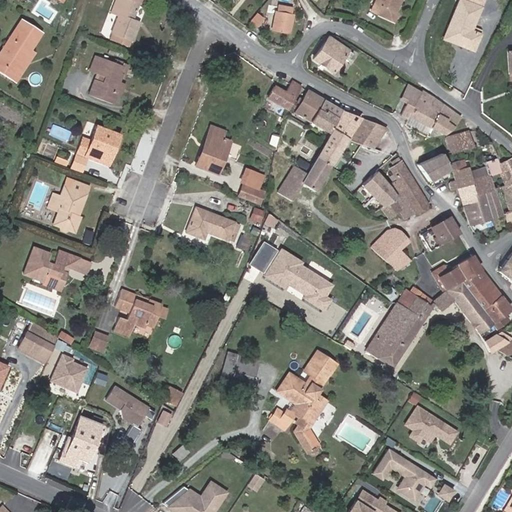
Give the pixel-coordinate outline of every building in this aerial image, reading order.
[(132,19),(138,3),(139,3),(140,0),(115,0),(110,13),(117,16),(110,34),(112,34),(109,40),(127,47),(130,41),(131,41),(138,24),(131,21),(132,19)] [(394,12),(399,0),(375,0),(374,3),(381,7),(378,14),(393,21),(396,14),(394,12)] [(378,14),(381,7),(374,3),(370,10),(378,14)] [(292,15),(293,8),(276,5),(275,12),(292,15)] [(289,33),(292,15),(275,12),(272,29),(289,33)] [(0,72),(15,82),(33,52),(30,50),(41,33),(20,20),(0,51),(0,72)] [(339,45),(327,37),(324,41),(332,47),(335,44),(338,46),(339,45)] [(342,58),(347,50),(339,45),(338,46),(335,44),(332,47),(324,41),(312,59),(332,72),(342,58)] [(347,61),(352,53),(347,50),(342,58),(347,61)] [(453,66),(459,52),(454,50),(448,64),(453,66)] [(75,62),(78,56),(72,54),(69,60),(75,62)] [(89,70),(95,56),(90,54),(87,62),(88,63),(86,68),(89,70)] [(117,92),(121,82),(118,81),(121,73),(119,73),(122,65),(113,62),(95,55),(95,56),(89,70),(89,72),(96,74),(104,77),(102,82),(94,79),(88,95),(112,104),(117,92)] [(124,74),(127,65),(121,62),(121,61),(115,59),(113,62),(122,65),(119,73),(121,73),(124,74)] [(447,80),(452,67),(447,65),(442,77),(447,80)] [(287,109),(300,86),(292,81),(285,93),(274,86),(267,98),(287,109)] [(406,103),(412,88),(407,85),(400,100),(406,103)] [(408,116),(420,92),(412,88),(406,103),(400,115),(407,119),(408,116)] [(310,122),(323,100),(307,90),(294,112),(310,122)] [(421,90),(420,92),(408,116),(429,127),(435,115),(429,113),(437,101),(421,90)] [(323,100),(310,122),(328,133),(336,118),(336,117),(340,109),(323,100)] [(447,119),(452,112),(437,101),(429,113),(435,115),(437,113),(447,119)] [(329,165),(360,118),(340,109),(336,117),(336,118),(328,133),(316,156),(329,165)] [(452,128),(460,118),(452,112),(447,119),(437,113),(435,115),(429,127),(444,134),(452,128)] [(426,134),(429,127),(408,116),(407,119),(405,123),(426,134)] [(372,148),(385,127),(362,118),(348,139),(372,148)] [(103,164),(110,145),(114,146),(118,135),(96,126),(90,140),(84,156),(88,157),(103,164)] [(220,138),(223,131),(210,126),(201,150),(203,151),(209,134),(220,138)] [(449,152),(471,146),(467,131),(445,137),(449,152)] [(216,174),(229,141),(220,138),(209,134),(203,151),(201,150),(195,165),(216,174)] [(81,173),(88,157),(84,156),(90,140),(81,136),(68,169),(81,173)] [(107,165),(114,146),(110,145),(103,164),(107,165)] [(429,182),(449,169),(441,153),(416,165),(429,182)] [(65,167),(68,161),(56,156),(53,163),(65,167)] [(314,190),(329,165),(316,156),(310,166),(306,173),(294,165),(276,192),(291,201),(302,183),(314,190)] [(427,205),(398,158),(391,162),(393,165),(388,168),(395,179),(391,182),(399,196),(402,194),(414,213),(427,205)] [(500,172),(498,164),(496,158),(489,160),(484,161),(486,168),(488,174),(488,175),(499,172),(500,172)] [(511,202),(511,160),(510,158),(498,164),(500,172),(499,172),(504,186),(507,185),(511,202)] [(306,173),(310,166),(299,159),(295,166),(306,173)] [(452,171),(465,168),(463,159),(450,162),(452,171)] [(455,180),(469,176),(468,173),(466,167),(465,168),(452,171),(455,180)] [(488,174),(486,168),(468,173),(469,176),(470,179),(488,174)] [(262,176),(247,170),(243,182),(257,187),(262,176)] [(396,198),(388,185),(375,171),(364,182),(379,197),(385,206),(396,198)] [(483,192),(492,190),(488,175),(488,174),(470,179),(471,183),(477,201),(485,199),(483,192)] [(457,187),(471,183),(470,179),(469,176),(455,180),(457,187)] [(77,215),(88,187),(72,181),(70,188),(63,186),(59,196),(52,194),(47,207),(58,211),(53,224),(58,226),(59,229),(65,231),(68,230),(74,231),(79,216),(77,215)] [(463,206),(477,201),(471,183),(457,187),(458,188),(463,206)] [(258,204),(263,192),(242,184),(238,197),(258,204)] [(511,202),(507,185),(504,186),(501,187),(508,212),(511,210),(511,202)] [(491,218),(501,214),(493,190),(492,190),(483,192),(485,199),(491,218)] [(381,209),(388,219),(399,211),(404,219),(414,213),(402,194),(399,196),(396,198),(385,206),(381,209)] [(469,225),(491,218),(485,199),(477,201),(463,206),(469,225)] [(227,240),(233,222),(195,207),(185,232),(203,239),(206,232),(227,240)] [(259,222),(263,211),(254,208),(250,219),(259,222)] [(420,235),(429,249),(458,233),(449,218),(420,235)] [(231,242),(238,224),(233,222),(227,240),(231,242)] [(410,260),(398,249),(407,241),(399,231),(393,229),(386,230),(371,246),(396,270),(410,260)] [(262,241),(248,267),(287,286),(288,284),(305,293),(302,299),(325,310),(331,297),(327,295),(336,279),(262,241)] [(65,273),(60,271),(62,265),(67,267),(74,269),(79,258),(58,251),(53,265),(45,262),(48,253),(33,247),(23,274),(36,278),(37,276),(45,279),(44,282),(55,286),(57,280),(61,282),(65,273)] [(509,280),(511,275),(511,250),(498,271),(509,280)] [(459,281),(479,270),(471,255),(446,270),(443,264),(429,272),(441,292),(459,281)] [(74,269),(85,273),(89,262),(79,258),(74,269)] [(481,309),(498,295),(479,270),(459,281),(481,309)] [(58,290),(61,282),(57,280),(55,286),(44,282),(43,284),(58,290)] [(507,319),(502,313),(509,309),(498,295),(481,309),(459,281),(441,292),(432,301),(430,302),(432,303),(439,309),(452,299),(477,332),(491,322),(495,328),(507,319)] [(412,287),(408,291),(415,296),(428,305),(430,302),(432,301),(412,287)] [(406,309),(415,296),(408,291),(405,289),(396,302),(406,309)] [(134,295),(120,290),(114,306),(128,311),(125,321),(118,318),(114,326),(130,332),(133,323),(143,327),(144,324),(153,327),(154,324),(157,316),(164,319),(168,309),(160,306),(161,305),(146,299),(144,302),(133,298),(134,295)] [(391,366),(432,303),(430,302),(428,305),(415,296),(406,309),(396,302),(365,350),(391,366)] [(161,327),(164,319),(157,316),(154,324),(161,327)] [(56,339),(57,337),(31,321),(17,348),(27,353),(28,351),(45,360),(56,339)] [(130,332),(114,326),(113,331),(128,336),(130,332)] [(73,339),(60,331),(57,336),(70,344),(73,339)] [(107,336),(95,331),(90,345),(102,350),(107,336)] [(511,352),(511,339),(500,331),(484,341),(489,353),(495,349),(506,356),(511,352)] [(65,344),(65,343),(56,339),(53,346),(62,350),(63,348),(65,344)] [(330,404),(315,394),(318,389),(317,388),(328,372),(329,373),(335,364),(316,351),(303,370),(310,375),(304,384),(288,373),(276,391),(295,404),(289,413),(285,410),(283,414),(276,409),(269,419),(284,429),(295,412),(300,416),(302,418),(298,424),(293,431),(305,452),(307,451),(309,453),(311,454),(313,454),(315,452),(316,450),(316,449),(315,446),(317,445),(306,427),(311,421),(316,425),(330,404)] [(72,358),(62,353),(50,379),(75,391),(86,368),(71,361),(72,358)] [(256,361),(228,353),(225,360),(254,368),(256,361)] [(250,384),(254,368),(225,360),(221,376),(250,384)] [(93,381),(102,385),(106,376),(97,373),(93,381)] [(250,384),(221,376),(219,383),(248,392),(250,384)] [(175,406),(182,393),(165,385),(159,398),(175,406)] [(147,407),(113,386),(105,399),(120,409),(122,418),(135,426),(147,407)] [(419,397),(412,393),(407,400),(414,404),(419,397)] [(455,431),(416,406),(404,424),(412,429),(408,435),(417,441),(421,435),(429,440),(433,433),(435,430),(439,433),(437,436),(447,442),(455,431)] [(83,470),(100,424),(78,416),(70,438),(64,453),(61,452),(58,460),(83,470)] [(64,453),(70,438),(67,437),(61,452),(64,453)] [(433,478),(388,449),(372,473),(381,479),(389,467),(403,476),(399,483),(405,487),(405,488),(402,493),(412,499),(423,483),(428,487),(433,478)] [(247,484),(255,490),(262,479),(254,474),(247,484)] [(357,478),(354,482),(364,489),(367,484),(357,478)] [(183,487),(162,504),(173,511),(209,511),(211,510),(215,509),(225,493),(210,483),(200,498),(198,501),(194,497),(195,495),(183,487)] [(405,487),(399,483),(396,488),(402,493),(405,488),(405,487)] [(448,496),(452,490),(442,484),(439,490),(448,496)] [(436,494),(446,500),(448,496),(439,490),(436,494)] [(361,491),(347,511),(370,511),(393,511),(382,504),(384,501),(378,498),(377,501),(361,491)] [(421,510),(424,511),(433,511),(441,500),(431,494),(421,510)]
